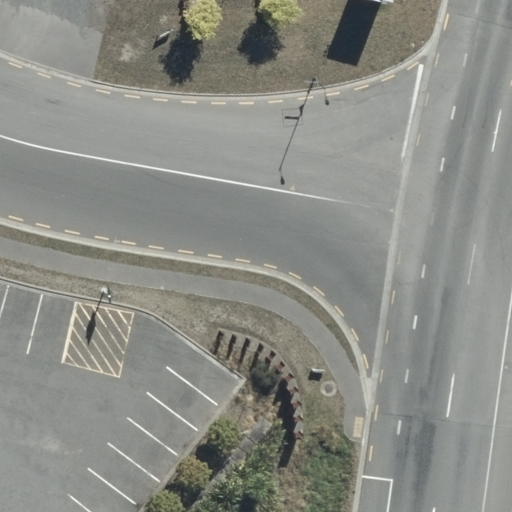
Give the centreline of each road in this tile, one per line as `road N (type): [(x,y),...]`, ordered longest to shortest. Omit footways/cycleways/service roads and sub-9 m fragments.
road 1 (unclassified): [(475,229),(0,134)]
road 2 (tertiary): [(475,229),(458,416),(438,511)]
road 3 (tertiary): [(511,92),(475,229)]
